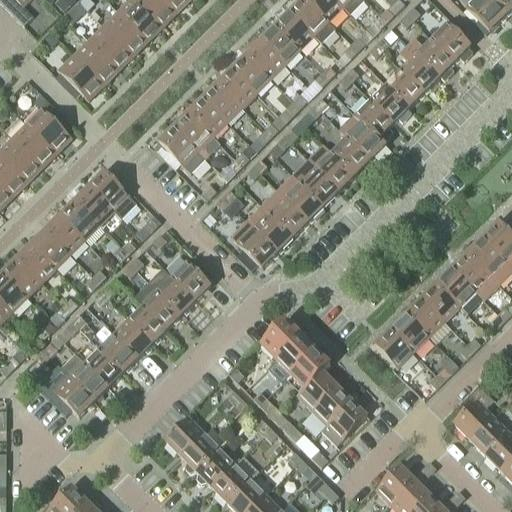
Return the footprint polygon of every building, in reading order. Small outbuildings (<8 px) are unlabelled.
[(11,0),(0,0),(0,6),(24,31),(33,21),(23,11),(11,0)] [(11,0),(23,11),(34,0),(11,0)] [(71,0),(61,0),(54,7),(62,14),(74,3),(71,0)] [(86,0),(82,0),(77,6),(86,14),(93,7),(86,0)] [(162,33),(176,18),(158,0),(134,0),(132,3),(162,33)] [(158,0),(176,18),(191,4),(187,0),(158,0)] [(331,0),(306,0),(305,2),(329,26),(343,12),(350,19),(351,19),(331,0)] [(331,0),(351,19),(365,4),(360,0),(331,0)] [(490,35),(505,20),(485,0),(478,0),(466,12),(490,35)] [(511,0),(485,0),(505,20),(511,12),(511,0)] [(305,2),(290,16),(322,47),(336,33),(329,26),(305,2)] [(147,47),(162,33),(132,3),(117,17),(147,47)] [(77,6),(72,11),(75,14),(81,19),(86,14),(77,6)] [(407,18),(413,25),(420,18),(413,12),(407,18)] [(380,19),(387,26),(394,20),(387,13),(380,19)] [(290,16),(276,31),(300,55),(314,41),(321,48),(322,47),(290,16)] [(133,61),(147,47),(117,17),(103,31),(133,61)] [(407,32),(413,25),(407,18),(400,26),(407,32)] [(381,33),(387,26),(380,19),(374,26),(381,33)] [(472,57),(468,52),(470,50),(447,27),(432,43),(455,66),(459,61),(463,66),(472,57)] [(119,76),(133,61),(103,31),(89,46),(119,76)] [(276,31),(261,45),(286,69),(300,55),(276,31)] [(50,36),(42,44),(43,45),(49,52),(58,43),(51,37),(50,36)] [(351,48),(358,55),(365,48),(358,41),(351,48)] [(376,49),(383,55),(389,49),(382,42),(376,49)] [(449,71),(455,66),(432,43),(423,52),(414,43),(408,50),(439,81),(440,80),(444,85),(453,76),(449,71)] [(261,45),(247,60),(271,84),(286,69),(261,45)] [(104,90),(119,76),(89,46),(74,60),(104,90)] [(352,61),(358,55),(351,48),(345,55),(352,61)] [(375,63),(383,55),(376,49),(368,56),(375,63)] [(424,97),(439,81),(408,50),(400,57),(409,66),(401,74),(424,97)] [(89,105),(104,90),(74,60),(59,75),(89,105)] [(247,60),(232,74),(256,98),(271,84),(247,60)] [(322,77),(329,84),(336,77),(330,70),(322,77)] [(345,79),(352,86),(358,80),(351,73),(345,79)] [(232,74),(218,89),(242,113),(256,98),(232,74)] [(408,112),(424,97),(401,74),(385,89),(408,112)] [(323,90),(329,84),(322,77),(316,83),(323,90)] [(345,93),(352,86),(345,79),(338,86),(345,93)] [(218,89),(203,103),(227,127),(242,113),(218,89)] [(385,89),(370,104),(393,127),(397,123),(401,127),(411,117),(407,113),(408,112),(385,89)] [(293,106),(300,113),(308,105),(301,99),(293,106)] [(203,103),(189,118),(213,142),(227,127),(203,103)] [(314,110),(321,117),(327,110),(321,103),(314,110)] [(386,134),(393,127),(370,104),(354,120),(381,147),(390,138),(386,134)] [(294,119),(300,113),(293,106),(287,112),(294,119)] [(314,124),(321,117),(314,110),(307,117),(314,124)] [(26,128),(56,159),(71,144),(41,113),(26,128)] [(189,118),(174,132),(198,156),(206,163),(220,149),(213,142),(189,118)] [(381,147),(354,120),(339,135),(346,142),(369,165),(384,150),(381,147)] [(42,173),(56,159),(26,128),(11,142),(42,173)] [(264,135),(271,142),(279,134),(272,128),(264,135)] [(160,147),(154,153),(176,175),(182,168),(184,171),(198,156),(174,132),(160,147)] [(283,141),(290,148),(297,141),(290,134),(283,141)] [(265,148),(271,142),(264,135),(258,141),(265,148)] [(283,154),(290,148),(283,141),(276,147),(283,154)] [(0,160),(27,188),(42,173),(11,142),(0,153),(0,160)] [(353,181),(369,165),(346,142),(330,157),(353,181)] [(306,164),(338,196),(353,181),(330,157),(322,149),(306,164)] [(235,164),(242,171),(250,163),(243,156),(235,164)] [(0,189),(13,202),(27,188),(0,160),(0,189)] [(236,177),(242,171),(235,164),(229,170),(236,177)] [(252,172),(259,178),(266,171),(259,164),(252,172)] [(323,211),(338,196),(306,164),(291,179),(292,180),(292,181),(323,211)] [(253,185),(259,178),(252,172),(246,178),(253,185)] [(90,191),(122,224),(137,209),(105,177),(90,191)] [(307,227),(323,211),(292,181),(276,196),(307,227)] [(203,196),(210,202),(217,195),(209,188),(203,196)] [(0,215),(13,202),(0,189),(0,215)] [(122,224),(90,191),(75,206),(100,231),(114,217),(122,224)] [(221,203),(228,209),(235,201),(229,195),(221,203)] [(292,242),(307,227),(276,196),(261,211),(292,242)] [(222,215),(228,209),(221,203),(216,209),(222,215)] [(85,245),(100,231),(75,206),(61,220),(85,245)] [(276,258),(292,242),(261,211),(245,227),(276,258)] [(71,260),(85,245),(61,220),(46,235),(71,260)] [(145,230),(152,237),(158,230),(152,224),(145,230)] [(511,239),(498,226),(483,242),(511,270),(511,239)] [(230,242),(240,252),(234,258),(252,276),(258,270),(261,273),(276,258),(245,227),(230,242)] [(56,274),(71,260),(46,235),(32,249),(56,274)] [(161,241),(154,247),(161,254),(168,247),(161,241)] [(511,270),(483,242),(468,257),(499,289),(511,276),(511,270)] [(113,243),(105,250),(115,260),(122,253),(113,243)] [(122,253),(129,259),(135,253),(129,246),(122,253)] [(42,289),(56,274),(32,249),(17,264),(42,289)] [(122,267),(129,259),(122,253),(115,260),(122,267)] [(468,257),(452,273),(475,296),(484,305),(484,304),(499,289),(468,257)] [(131,269),(138,276),(144,270),(137,263),(131,269)] [(27,303),(42,289),(17,264),(2,279),(27,303)] [(172,281),(195,304),(210,290),(187,267),(172,281)] [(131,283),(138,276),(131,269),(124,276),(131,283)] [(452,273),(437,288),(460,311),(475,296),(452,273)] [(195,304),(172,281),(171,282),(164,274),(150,288),(181,319),(195,304)] [(93,282),(100,288),(106,282),(100,275),(93,282)] [(0,305),(12,318),(27,303),(2,279),(0,281),(0,305)] [(93,295),(100,288),(93,282),(86,289),(93,295)] [(166,333),(181,319),(150,288),(135,303),(142,311),(143,310),(166,333)] [(437,288),(422,304),(445,327),(460,311),(437,288)] [(102,298),(109,305),(115,298),(109,292),(102,298)] [(102,312),(109,305),(102,298),(95,305),(102,312)] [(57,304),(50,310),(57,317),(64,311),(57,304)] [(64,311),(70,317),(78,310),(71,304),(64,311)] [(422,304),(406,319),(429,342),(430,342),(436,348),(450,335),(443,328),(445,327),(422,304)] [(0,329),(12,318),(0,305),(0,329)] [(151,348),(166,333),(143,310),(142,311),(128,325),(151,348)] [(64,324),(70,317),(64,311),(57,317),(64,324)] [(498,318),(505,325),(511,319),(504,312),(498,318)] [(497,332),(505,325),(498,318),(491,326),(497,332)] [(406,319),(391,335),(414,358),(429,342),(406,319)] [(73,327),(80,334),(87,327),(80,320),(73,327)] [(137,363),(151,348),(128,325),(114,339),(137,363)] [(286,326),(261,350),(276,365),(301,341),(286,326)] [(73,341),(80,334),(73,327),(66,334),(73,341)] [(34,340),(41,346),(49,339),(42,332),(34,340)] [(391,335),(375,350),(399,373),(414,358),(391,335)] [(122,377),(137,363),(114,339),(99,354),(122,377)] [(35,353),(41,346),(34,340),(28,346),(35,353)] [(301,341),(276,365),(291,380),(315,355),(301,341)] [(467,349),(474,356),(480,350),(473,343),(467,349)] [(466,363),(474,356),(467,349),(460,356),(466,363)] [(44,357),(50,363),(57,357),(50,350),(44,357)] [(108,392),(122,377),(99,354),(84,368),(108,392)] [(315,355),(291,380),(305,394),(297,402),(298,403),(323,377),(323,378),(331,371),(330,370),(315,355)] [(44,370),(50,363),(44,357),(37,364),(44,370)] [(108,392),(84,368),(76,360),(61,375),(93,406),(108,392)] [(6,369),(12,376),(20,368),(13,361),(6,369)] [(0,375),(6,381),(12,376),(6,369),(0,375)] [(57,370),(36,391),(64,420),(71,414),(78,421),(93,406),(61,375),(57,370)] [(436,380),(443,386),(450,380),(443,373),(436,380)] [(236,374),(231,380),(238,387),(244,381),(236,374)] [(323,377),(298,403),(313,417),(338,392),(323,378),(323,377)] [(436,393),(443,386),(436,380),(430,386),(436,393)] [(338,392),(313,417),(328,432),(353,407),(338,392)] [(234,409),(240,402),(234,396),(227,402),(234,409)] [(260,411),(267,404),(260,397),(254,404),(260,411)] [(470,446),(494,422),(486,415),(494,407),(486,399),(455,430),(470,446)] [(227,402),(217,413),(223,419),(234,409),(227,402)] [(240,402),(234,409),(241,416),(248,409),(240,402)] [(267,404),(260,411),(267,418),(274,411),(267,404)] [(328,432),(322,438),(337,452),(342,447),(367,422),(353,407),(328,432)] [(181,461),(205,438),(189,422),(166,445),(181,461)] [(486,461),(509,438),(494,422),(470,446),(486,461)] [(265,439),(271,433),(265,426),(258,433),(265,439)] [(289,441),(296,434),(289,427),(282,433),(289,441)] [(271,433),(265,439),(272,446),(278,440),(271,433)] [(296,434),(289,441),(296,447),(303,441),(296,434)] [(197,476),(220,453),(205,438),(181,461),(187,467),(186,472),(190,476),(195,475),(197,476)] [(511,440),(509,438),(486,461),(501,477),(511,465),(511,440)] [(212,492),(235,469),(228,461),(242,447),(235,439),(229,445),(220,453),(197,476),(199,478),(197,483),(201,488),(207,486),(212,492)] [(318,470),(319,469),(326,463),(318,456),(311,463),(318,470)] [(295,470),(302,463),(295,457),(289,463),(295,470)] [(302,463),(295,470),(302,477),(309,470),(302,463)] [(511,465),(501,477),(511,487),(511,465)] [(422,473),(429,480),(436,473),(429,467),(422,473)] [(235,469),(212,492),(227,507),(251,484),(235,469)] [(391,510),(415,486),(401,471),(376,496),(391,510)] [(422,487),(429,480),(422,473),(416,480),(422,487)] [(232,511),(253,511),(266,499),(251,484),(227,507),(232,511)] [(392,511),(418,511),(430,500),(415,486),(391,510),(392,511)] [(326,501),(333,494),(325,487),(318,494),(326,501)] [(56,508),(51,511),(80,511),(87,506),(72,492),(56,508)] [(333,494),(326,501),(332,507),(339,500),(333,494)] [(451,502),(458,509),(465,502),(458,495),(451,502)] [(278,511),(266,499),(253,511),(278,511)] [(441,511),(430,500),(418,511),(441,511)] [(447,511),(454,511),(458,509),(451,502),(444,509),(447,511)]
